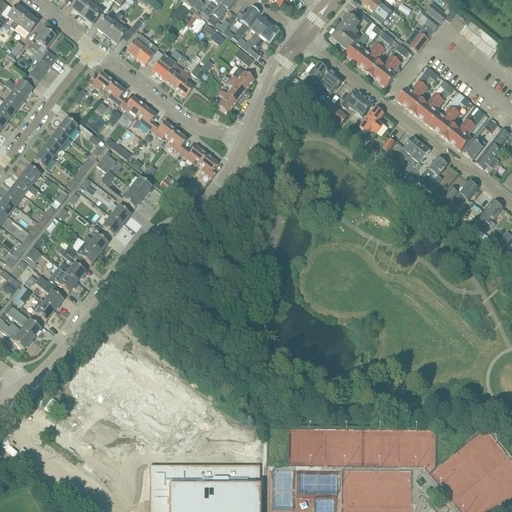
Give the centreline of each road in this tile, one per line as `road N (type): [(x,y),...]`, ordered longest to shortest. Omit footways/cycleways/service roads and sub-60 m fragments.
road 1 (residential): [(27,386),(142,251),(209,198),(247,141)]
road 2 (residential): [(511,205),(304,41)]
road 3 (residential): [(247,141),(180,116),(93,48)]
road 4 (residential): [(93,48),(0,167)]
